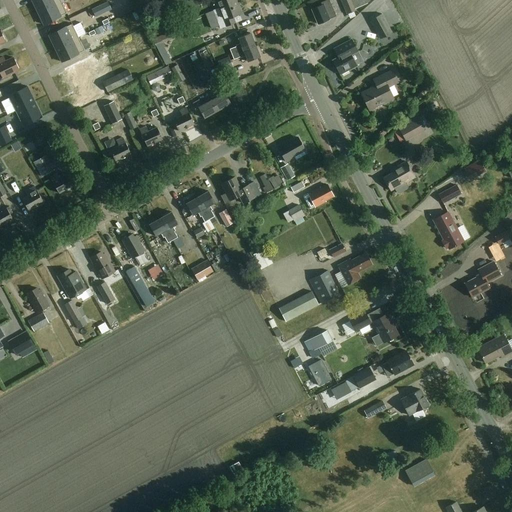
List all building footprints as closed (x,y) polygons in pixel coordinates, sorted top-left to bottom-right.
[(32,0),(38,11),(60,0),(32,0)] [(60,0),(38,11),(45,25),(45,24),(67,13),(60,0)] [(213,10),(214,12),(238,1),(237,0),(216,0),(220,8),(213,10)] [(322,5),(312,9),(318,24),(329,19),(336,16),(329,0),(327,0),(321,3),(322,5)] [(371,0),(341,0),(347,14),(356,10),(355,9),(368,4),(371,0)] [(107,1),(92,9),(95,17),(111,9),(107,1)] [(242,12),(238,1),(214,12),(220,29),(237,22),(234,16),(242,12)] [(393,32),(382,13),(370,20),(381,39),(393,32)] [(50,34),(49,34),(56,48),(79,37),(72,24),(50,35),(50,34)] [(232,54),(255,45),(251,33),(239,37),(241,43),(236,45),(237,47),(231,49),(232,54)] [(79,37),(56,48),(63,62),(63,61),(85,51),(79,37)] [(358,52),(352,39),(334,48),(339,57),(333,60),(336,66),(335,67),(334,68),(336,72),(338,72),(339,71),(341,74),(350,69),(350,70),(357,66),(351,56),(358,52)] [(255,45),(232,54),(234,59),(240,56),(241,58),(246,56),(248,61),(260,57),(255,45)] [(133,58),(142,57),(140,49),(132,51),(133,58)] [(214,64),(207,50),(200,54),(207,68),(214,64)] [(96,67),(112,62),(109,51),(93,57),(96,67)] [(6,61),(4,57),(0,58),(0,71),(3,78),(20,70),(14,57),(6,61)] [(229,57),(219,62),(223,72),(234,68),(229,57)] [(185,80),(177,65),(172,68),(180,83),(185,80)] [(168,66),(146,76),(150,85),(172,75),(168,66)] [(399,83),(393,69),(373,79),(376,85),(362,92),(370,110),(394,98),(389,88),(399,83)] [(126,83),(121,72),(103,82),(108,92),(126,83)] [(212,100),(218,110),(231,103),(226,94),(229,93),(224,85),(218,89),(221,95),(212,100)] [(35,101),(28,86),(9,95),(16,110),(35,101)] [(110,102),(108,97),(98,101),(101,106),(110,102)] [(218,110),(212,100),(203,105),(200,99),(193,102),(197,110),(200,109),(205,118),(218,110)] [(42,116),(35,101),(16,110),(23,125),(42,116)] [(122,119),(114,102),(104,106),(112,124),(122,119)] [(195,124),(187,107),(180,110),(182,115),(174,119),(179,131),(195,124)] [(138,127),(131,112),(124,115),(131,130),(138,127)] [(426,130),(419,118),(400,129),(406,141),(426,130)] [(93,125),(96,131),(101,128),(98,122),(93,125)] [(4,125),(0,127),(0,145),(0,146),(12,141),(4,125)] [(149,131),(146,126),(140,129),(148,146),(163,139),(157,127),(149,131)] [(400,135),(392,139),(396,148),(404,145),(400,135)] [(132,154),(124,137),(117,140),(119,145),(117,146),(113,139),(104,143),(111,156),(113,155),(116,161),(132,154)] [(305,150),(298,137),(286,144),(286,143),(278,147),(287,162),(294,157),(305,150)] [(55,169),(46,155),(34,162),(42,177),(55,169)] [(415,177),(406,161),(391,170),(392,173),(384,177),(392,190),(396,188),(398,192),(400,193),(408,189),(408,186),(406,182),(415,177)] [(295,176),(288,164),(280,168),(287,180),(295,176)] [(74,185),(68,173),(60,178),(57,173),(51,177),(59,193),(74,185)] [(241,189),(235,177),(222,184),(226,193),(224,194),(228,201),(240,195),(244,203),(256,197),(249,185),(241,189)] [(13,180),(7,182),(13,197),(19,194),(13,180)] [(305,186),(302,181),(291,187),(294,193),(305,186)] [(334,195),(328,184),(321,188),(320,187),(309,194),(309,195),(305,198),(310,208),(315,206),(326,201),(325,200),(334,195)] [(461,194),(457,185),(439,195),(444,203),(461,194)] [(44,202),(35,186),(26,191),(29,196),(23,199),(29,210),(44,202)] [(198,197),(210,219),(214,217),(211,211),(213,210),(210,205),(215,202),(209,191),(198,197)] [(210,219),(198,197),(187,204),(193,214),(198,212),(201,217),(203,216),(206,221),(210,219)] [(305,215),(299,205),(289,211),(297,224),(304,220),(302,217),(305,215)] [(13,212),(10,206),(0,211),(0,226),(13,219),(11,214),(13,212)] [(233,222),(226,209),(219,213),(227,226),(233,222)] [(173,240),(178,248),(182,245),(175,232),(176,231),(173,226),(178,223),(172,212),(161,218),(173,240)] [(464,240),(449,212),(433,219),(444,239),(442,240),(448,250),(464,240)] [(169,243),(173,240),(161,218),(150,224),(156,235),(161,232),(164,238),(165,237),(169,243)] [(201,228),(194,232),(198,239),(205,235),(201,228)] [(511,237),(511,232),(510,229),(495,237),(499,244),(511,237)] [(135,237),(133,233),(122,240),(133,258),(146,251),(137,235),(135,237)] [(346,251),(340,238),(329,244),(332,249),(329,250),(333,258),(346,251)] [(272,265),(263,249),(251,255),(259,271),(272,265)] [(104,254),(102,251),(91,258),(102,279),(115,271),(105,253),(104,254)] [(320,264),(328,260),(325,253),(317,257),(320,264)] [(372,265),(366,253),(351,260),(350,259),(338,265),(348,285),(361,278),(358,272),(372,265)] [(299,263),(302,268),(312,262),(310,257),(299,263)] [(207,260),(191,269),(198,280),(214,271),(207,260)] [(502,275),(494,260),(477,269),(480,275),(465,283),(472,297),(490,287),(488,283),(502,275)] [(72,274),(70,269),(58,275),(71,298),(86,289),(76,271),(72,274)] [(340,294),(329,270),(309,280),(320,303),(340,294)] [(152,280),(158,287),(164,283),(158,275),(152,280)] [(115,299),(105,282),(97,287),(107,304),(115,299)] [(175,286),(170,289),(175,299),(180,296),(175,286)] [(39,291),(38,287),(26,294),(37,313),(50,305),(41,290),(39,291)] [(319,305),(312,292),(279,309),(286,322),(319,305)] [(82,318),(72,300),(64,304),(74,322),(82,318)] [(49,323),(44,312),(28,321),(34,331),(49,323)] [(372,323),(366,312),(350,321),(356,332),(372,323)] [(398,334),(388,313),(373,321),(384,342),(398,334)] [(277,326),(273,319),(269,321),(272,328),(277,326)] [(341,330),(347,341),(355,337),(349,326),(341,330)] [(97,330),(101,339),(109,335),(105,327),(97,330)] [(333,340),(328,330),(309,340),(314,350),(333,340)] [(26,331),(8,341),(16,355),(20,353),(22,358),(37,349),(26,331)] [(511,352),(511,349),(504,334),(478,348),(486,363),(501,355),(503,358),(511,352)] [(54,361),(48,350),(43,353),(49,364),(54,361)] [(414,364),(407,350),(388,361),(382,364),(389,376),(394,373),(395,374),(414,364)] [(336,359),(341,369),(351,365),(346,354),(336,359)] [(377,380),(370,367),(353,376),(360,389),(377,380)] [(352,382),(345,386),(353,399),(359,395),(352,382)] [(402,399),(410,415),(412,413),(416,421),(426,416),(422,408),(429,405),(421,389),(402,399)] [(368,400),(377,396),(375,391),(366,395),(368,400)] [(322,414),(334,411),(328,394),(317,397),(322,414)] [(387,408),(383,401),(364,411),(368,418),(387,408)] [(435,475),(426,459),(406,470),(415,486),(435,475)] [(462,511),(457,501),(446,507),(448,511),(462,511)]
